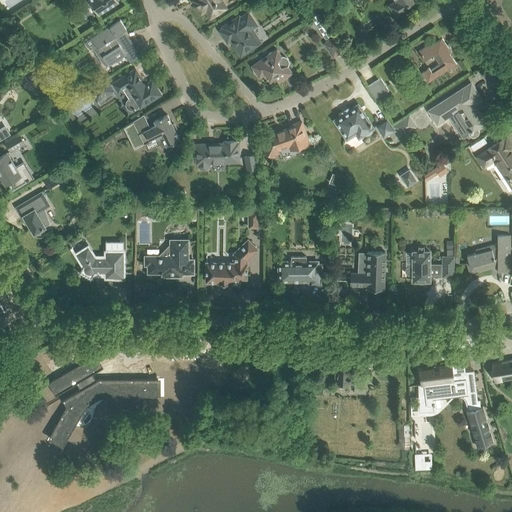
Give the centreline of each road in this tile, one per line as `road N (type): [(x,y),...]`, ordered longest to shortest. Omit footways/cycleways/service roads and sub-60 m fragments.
road 1 (tertiary): [(46,330),(191,319),(422,330),(511,317)]
road 2 (residential): [(451,4),(345,74),(263,111)]
road 3 (residential): [(263,111),(202,114),(152,16)]
road 4 (residential): [(263,111),(184,21),(152,16)]
